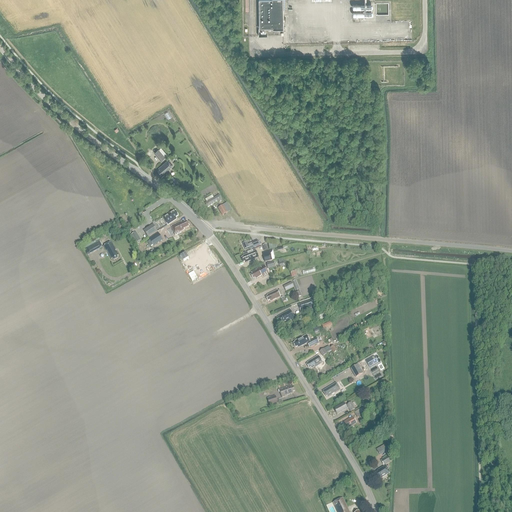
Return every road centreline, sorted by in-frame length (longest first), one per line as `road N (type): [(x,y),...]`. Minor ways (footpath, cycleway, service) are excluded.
road 1 (tertiary): [(376,511),(204,228)]
road 2 (unclassified): [(511,251),(204,228)]
road 3 (tertiary): [(204,228),(78,130),(0,50)]
road 4 (unclassified): [(407,52),(262,48),(252,41),(249,0)]
